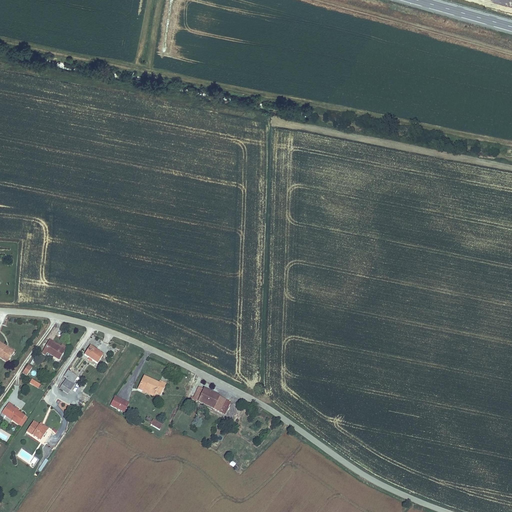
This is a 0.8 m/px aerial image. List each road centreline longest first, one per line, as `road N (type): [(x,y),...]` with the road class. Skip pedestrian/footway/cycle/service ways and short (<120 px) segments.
road 1 (tertiary): [(0,309),(56,315),(148,347),(236,391),(356,469),(451,511)]
road 2 (track): [(0,38),(213,84)]
road 3 (motorway): [(379,0),(511,32)]
